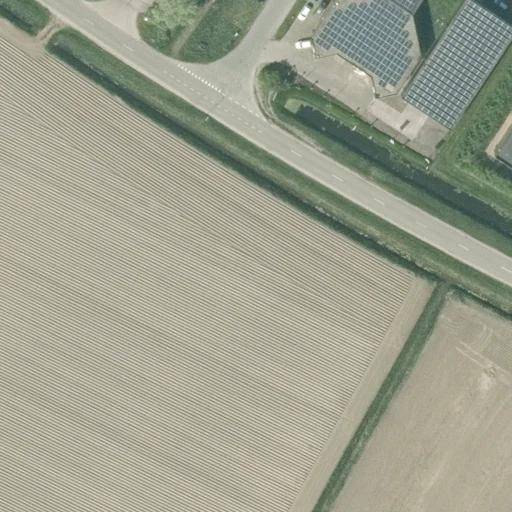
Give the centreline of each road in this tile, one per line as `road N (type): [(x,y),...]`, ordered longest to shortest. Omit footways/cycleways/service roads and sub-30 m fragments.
road 1 (tertiary): [(511,272),(211,102)]
road 2 (tertiary): [(211,102),(56,0)]
road 3 (unclassified): [(211,102),(280,0)]
